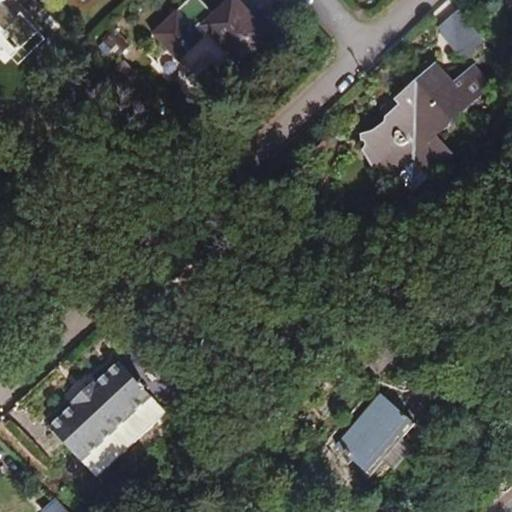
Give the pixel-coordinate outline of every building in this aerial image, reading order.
[(17,52),(38,32),(21,14),(17,17),(3,2),(5,0),(0,0),(0,38),(2,36),(17,52)] [(268,34),(235,0),(233,0),(216,17),(199,0),(190,0),(153,35),(191,75),(207,59),(218,70),(232,56),(238,62),(268,34)] [(439,31),(469,62),(488,43),(459,12),(439,31)] [(100,46),(114,60),(127,48),(113,34),(100,46)] [(2,36),(0,38),(0,45),(11,57),(17,52),(2,36)] [(112,76),(126,91),(138,78),(125,64),(112,76)] [(389,175),(394,181),(398,177),(439,138),(489,91),(470,71),(453,86),(435,67),(396,105),(400,109),(388,120),(387,125),(375,133),(363,136),(363,143),(367,145),(368,146),(368,148),(365,152),(376,171),(381,171),(389,175)] [(457,157),(439,138),(398,177),(416,196),(457,157)] [(414,346),(390,321),(355,354),(361,360),(356,364),(366,374),(373,368),(381,377),(414,346)] [(53,429),(86,465),(155,401),(123,365),(101,385),(99,384),(73,407),(75,409),(53,429)] [(511,427),(511,390),(508,387),(490,404),(511,427)] [(417,427),(383,397),(339,447),(370,475),(403,437),(406,439),(417,427)] [(155,401),(86,465),(98,479),(168,415),(155,401)] [(223,489),(234,501),(268,471),(258,458),(223,489)] [(70,511),(60,500),(46,511),(70,511)]
